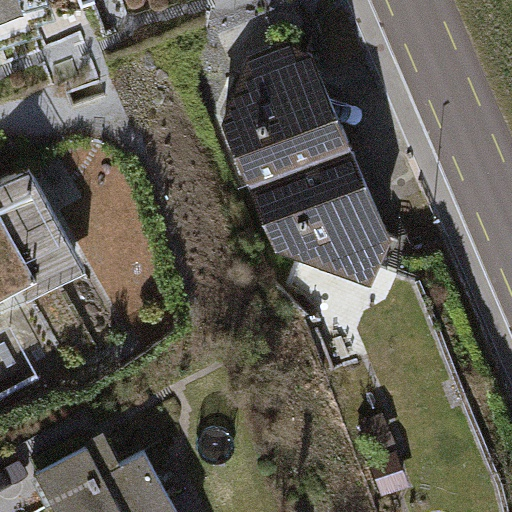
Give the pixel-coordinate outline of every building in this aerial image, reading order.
[(32,0),(0,0),(0,14),(33,2),(32,0)] [(389,226),(314,47),(286,35),(249,45),(223,110),(279,240),(373,272),(389,226)] [(0,291),(20,281),(27,294),(80,267),(24,157),(0,168),(0,291)] [(346,320),(321,329),(335,367),(360,356),(346,320)] [(380,408),(361,416),(376,447),(395,437),(380,408)] [(97,426),(28,465),(54,511),(180,511),(140,440),(114,455),(97,426)]
